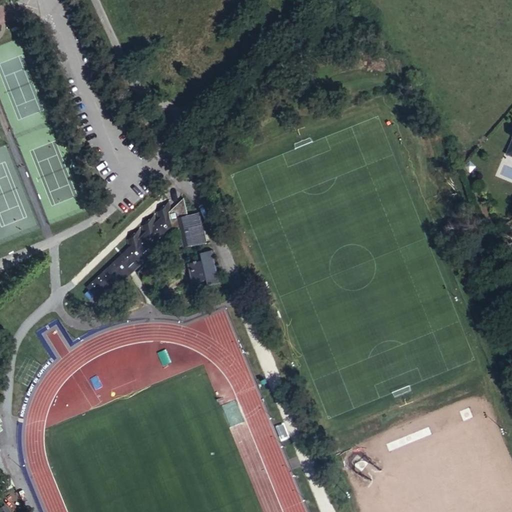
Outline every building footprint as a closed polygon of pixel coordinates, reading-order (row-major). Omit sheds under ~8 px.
[(185,203),(176,211),(177,214),(186,206),(185,203)] [(186,206),(177,214),(181,229),(186,248),(205,243),(198,214),(188,217),(186,206)] [(174,229),(171,216),(168,207),(160,214),(162,220),(155,227),(153,221),(145,228),(147,234),(140,241),(138,235),(130,242),(132,249),(88,291),(97,301),(174,229)] [(176,211),(171,216),(174,229),(175,234),(181,229),(177,214),(176,211)] [(175,234),(174,229),(97,301),(101,304),(143,265),(175,234)] [(214,253),(201,257),(202,264),(189,267),(193,285),(206,282),(207,286),(220,283),(214,253)] [(0,456),(0,455),(0,485),(12,479),(0,456)]
